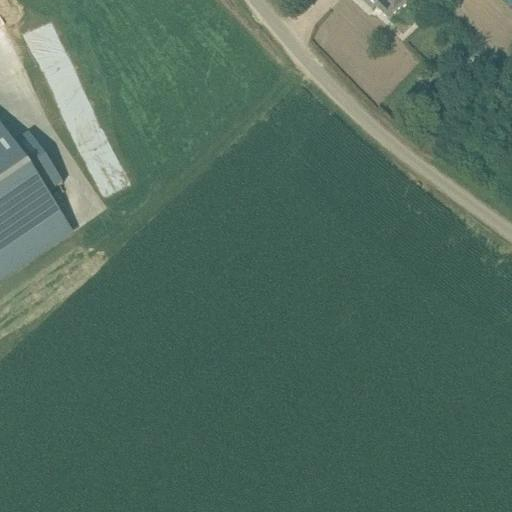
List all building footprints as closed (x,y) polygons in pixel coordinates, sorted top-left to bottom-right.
[(359,0),(367,8),(371,4),(389,21),(409,0),(359,0)] [(456,57),(449,64),(458,73),(465,66),(456,57)] [(465,78),(453,90),(457,94),(469,82),(465,78)] [(445,100),(437,108),(444,115),(452,106),(445,100)] [(0,128),(0,281),(72,233),(46,196),(63,185),(28,135),(12,146),(0,128)]
